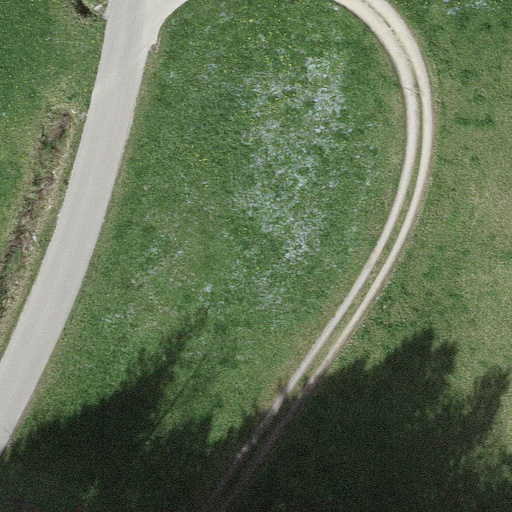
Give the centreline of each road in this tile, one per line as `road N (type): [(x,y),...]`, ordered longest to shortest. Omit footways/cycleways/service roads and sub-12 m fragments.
road 1 (track): [(216,511),(373,277),(405,211),(419,154),(419,106),(410,67),(384,17),(364,0)]
road 2 (unclassified): [(133,0),(92,189),(0,407)]
road 3 (track): [(511,4),(384,17)]
